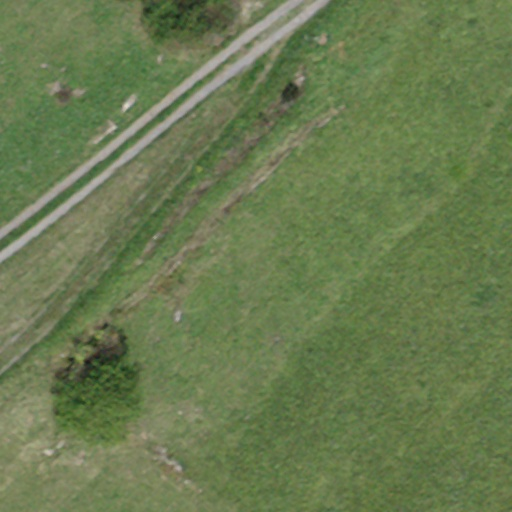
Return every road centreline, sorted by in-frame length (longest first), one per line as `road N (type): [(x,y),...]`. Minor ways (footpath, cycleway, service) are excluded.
road 1 (track): [(287,15),(73,321),(0,380)]
road 2 (track): [(0,245),(307,0)]
